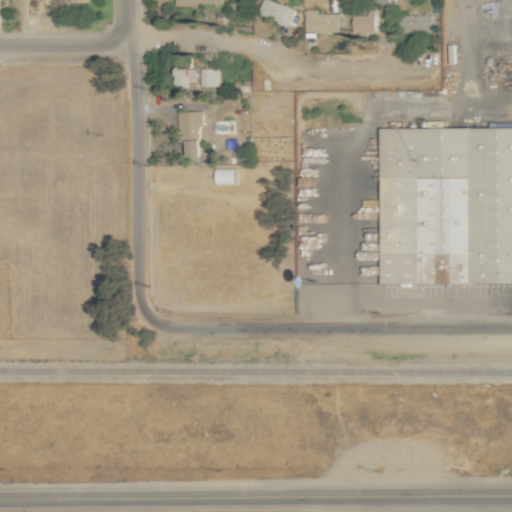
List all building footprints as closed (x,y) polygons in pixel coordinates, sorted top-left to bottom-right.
[(263,0),(258,14),(288,26),(295,9),(271,0),(263,0)] [(375,8),(367,8),(367,15),(352,14),(351,30),(375,31),(375,8)] [(304,11),(304,32),(338,33),(339,12),(304,11)] [(432,14),(402,14),(402,32),(432,32),(432,14)] [(195,68),(173,69),(174,87),(195,87),(195,68)] [(219,68),(200,68),(200,87),(219,86),(219,68)] [(199,157),(199,125),(203,125),(202,111),(177,112),(178,139),(185,139),(185,157),(199,157)] [(511,283),(511,127),(381,127),(381,284),(511,283)] [(214,169),(215,184),(234,184),(234,168),(214,169)]
